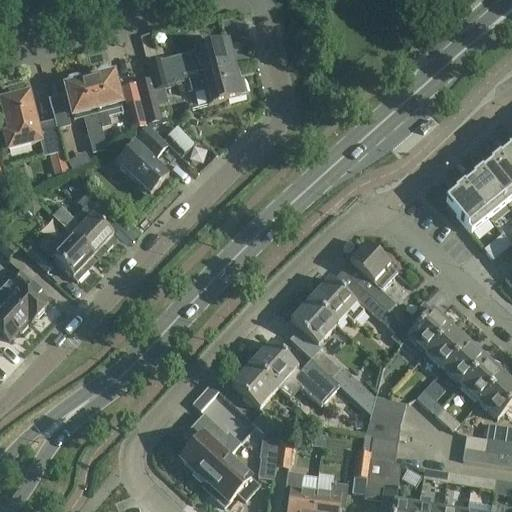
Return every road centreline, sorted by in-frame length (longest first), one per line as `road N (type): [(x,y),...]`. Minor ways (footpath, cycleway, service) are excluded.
road 1 (secondary): [(0,497),(278,224),(509,14)]
road 2 (residential): [(0,407),(272,132),(277,100),(251,0)]
road 3 (residential): [(164,511),(130,479),(131,447),(370,210)]
road 4 (residential): [(0,51),(203,0)]
road 5 (residential): [(511,340),(370,210)]
road 6 (residential): [(370,210),(435,169),(511,103)]
